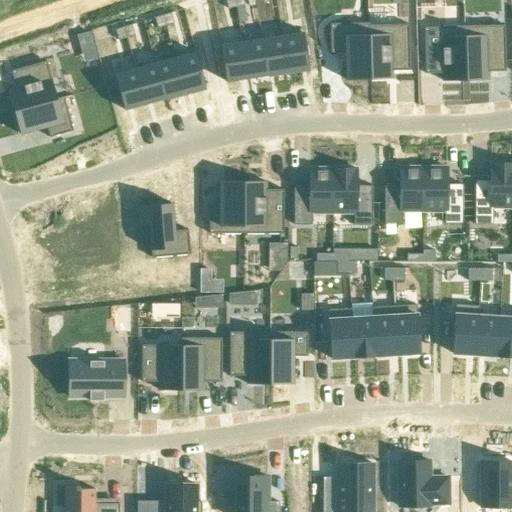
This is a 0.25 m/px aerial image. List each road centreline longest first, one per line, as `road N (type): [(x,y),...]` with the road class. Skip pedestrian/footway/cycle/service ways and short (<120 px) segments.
road 1 (residential): [(0,200),(272,127),(511,119)]
road 2 (residential): [(511,418),(413,412),(199,441),(17,445)]
road 3 (unclassified): [(17,445),(16,329),(0,240)]
